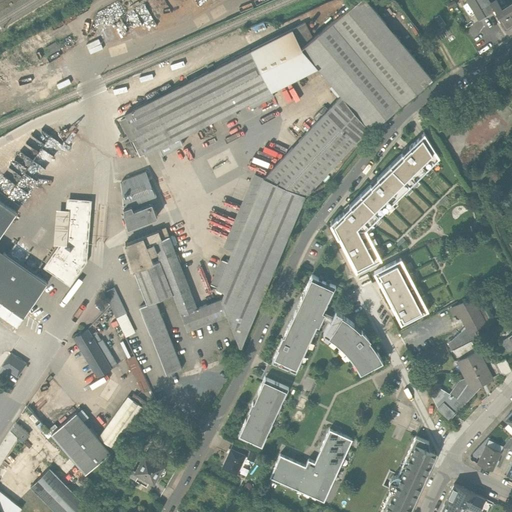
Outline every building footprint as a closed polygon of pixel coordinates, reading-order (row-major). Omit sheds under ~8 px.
[(366,0),(356,0),(312,37),(301,47),(317,67),(341,95),(370,130),(432,78),(366,0)] [(453,0),(446,4),(449,8),(456,4),(453,0)] [(467,0),(479,21),(494,12),(490,5),(491,4),(488,0),(467,0)] [(497,1),(491,4),(490,5),(494,12),(505,29),(511,24),(511,3),(503,10),(497,1)] [(439,15),(434,18),(440,28),(446,25),(439,15)] [(271,90),(317,67),(301,47),(312,37),(305,22),(124,113),(126,118),(119,121),(129,141),(131,140),(139,157),(218,117),(221,123),(236,115),(234,109),(248,102),(251,108),(274,96),(271,90)] [(370,130),(341,95),(324,112),(264,177),(305,195),(355,140),(370,130)] [(389,165),(409,186),(439,157),(424,132),(402,153),(389,165)] [(135,153),(129,141),(124,143),(130,156),(135,153)] [(35,154),(7,196),(19,204),(25,195),(27,196),(47,166),(40,161),(42,158),(35,154)] [(359,194),(380,215),(409,186),(389,165),(376,178),(377,178),(371,184),(370,184),(359,194)] [(123,213),(127,228),(157,216),(151,202),(156,200),(145,171),(121,181),(123,213)] [(210,285),(224,291),(220,299),(227,316),(239,346),(240,347),(302,201),(305,195),(264,177),(254,172),(222,247),(232,251),(227,262),(221,260),(210,285)] [(380,215),(359,194),(349,205),(349,206),(337,218),(336,217),(330,223),(338,239),(339,238),(356,273),(381,260),(366,229),(380,215)] [(53,244),(61,244),(46,267),(69,283),(84,261),(89,202),(68,200),(68,209),(56,209),(53,244)] [(0,314),(17,326),(47,282),(0,250),(0,235),(16,212),(0,201),(0,314)] [(165,228),(158,231),(161,239),(152,242),(155,249),(160,261),(153,263),(134,271),(146,304),(154,301),(170,295),(178,316),(196,309),(165,228)] [(124,243),(134,271),(153,263),(149,251),(155,249),(152,242),(161,239),(158,231),(124,243)] [(401,258),(374,272),(401,325),(428,312),(401,258)] [(330,321),(332,318),(323,313),(335,286),(312,275),(302,297),(281,341),(272,362),(296,373),(320,318),(321,317),(330,321)] [(114,288),(103,292),(125,337),(134,332),(125,313),(126,313),(114,288)] [(220,299),(196,309),(178,316),(185,333),(227,316),(220,299)] [(451,351),(453,350),(471,341),(472,343),(480,340),(480,339),(481,337),(480,336),(478,333),(492,324),(481,303),(476,306),(472,300),(465,304),(463,301),(448,308),(455,322),(461,318),(466,327),(447,343),(451,351)] [(166,375),(180,369),(154,301),(146,304),(139,307),(166,375)] [(345,317),(336,312),(332,318),(330,321),(323,334),(333,341),(341,348),(348,355),(354,364),(360,374),(383,362),(377,351),(374,353),(370,347),(366,342),(369,339),(361,331),(359,334),(352,327),(354,324),(345,317)] [(97,377),(111,369),(91,335),(87,329),(74,337),(97,377)] [(96,332),(91,335),(111,369),(117,365),(102,340),(101,341),(96,332)] [(511,336),(511,338),(509,335),(501,342),(509,351),(511,348),(511,336)] [(453,350),(459,359),(476,351),(472,343),(471,341),(453,350)] [(492,377),(491,377),(483,361),(477,350),(476,351),(459,359),(457,360),(457,361),(458,360),(460,364),(462,363),(469,376),(474,386),(476,390),(481,385),(481,386),(485,384),(484,381),(492,377)] [(0,367),(0,372),(4,375),(7,370),(16,376),(25,363),(10,353),(0,367)] [(491,357),(483,361),(491,377),(500,373),(495,364),(491,357)] [(505,359),(495,364),(500,373),(500,374),(511,369),(505,359)] [(438,409),(448,418),(453,413),(454,414),(476,390),(474,386),(469,376),(458,381),(449,394),(439,388),(432,396),(434,398),(433,399),(441,406),(438,409)] [(245,419),(238,435),(262,446),(266,436),(264,434),(266,430),(269,431),(272,423),(270,422),(275,410),(278,411),(281,403),(279,402),(281,397),(284,398),(288,388),(265,377),(257,393),(260,395),(256,404),(253,403),(250,409),(253,411),(248,420),(245,419)] [(143,407),(128,397),(98,438),(110,452),(143,407)] [(98,438),(83,421),(88,417),(81,409),(76,413),(76,412),(58,428),(54,424),(48,430),(85,473),(110,452),(98,438)] [(14,422),(9,430),(17,438),(22,443),(29,434),(14,422)] [(280,453),(269,475),(323,500),(352,438),(329,428),(314,461),(308,458),(305,464),(280,453)] [(0,464),(17,438),(9,430),(0,445),(0,464)] [(382,485),(391,489),(379,511),(409,511),(414,504),(423,482),(431,464),(432,460),(431,456),(430,451),(429,448),(429,445),(429,442),(415,435),(397,474),(389,470),(382,485)] [(231,449),(222,468),(236,475),(245,457),(248,458),(250,452),(251,451),(233,443),(231,449)] [(485,445),(477,463),(492,470),(500,452),(485,445)] [(248,458),(247,460),(254,462),(257,454),(250,452),(248,458)] [(163,466),(145,456),(139,466),(137,465),(133,471),(133,470),(130,476),(135,480),(139,474),(149,480),(153,482),(157,474),(160,475),(162,475),(164,473),(165,471),(165,468),(163,466)] [(43,462),(34,471),(40,477),(30,487),(55,511),(75,511),(84,504),(43,462)] [(135,480),(146,486),(149,480),(139,474),(135,480)] [(454,483),(448,497),(470,507),(478,510),(483,511),(486,511),(490,503),(483,500),(484,497),(454,483)] [(107,494),(114,498),(119,489),(113,485),(107,494)] [(0,491),(0,510),(2,511),(18,511),(21,508),(0,491)] [(448,497),(442,509),(448,511),(467,511),(470,507),(448,497)]
